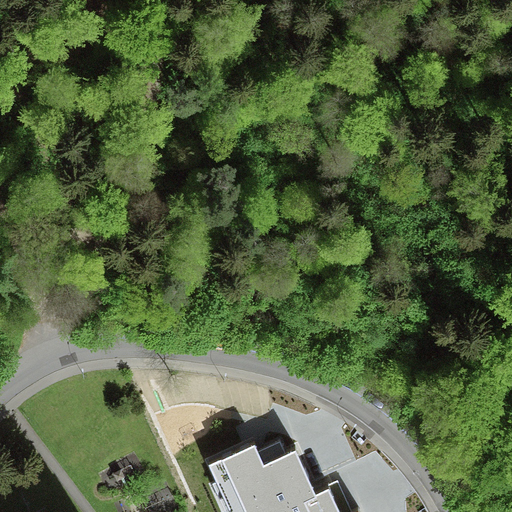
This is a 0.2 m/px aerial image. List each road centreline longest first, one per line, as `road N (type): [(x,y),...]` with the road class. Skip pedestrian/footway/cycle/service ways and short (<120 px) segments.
road 1 (residential): [(457,511),(405,435),(357,399),(238,355),(100,344),(42,365),(0,392)]
road 2 (track): [(157,0),(156,87),(135,161),(107,231),(61,300),(40,315)]
road 3 (track): [(0,213),(30,275),(42,365)]
